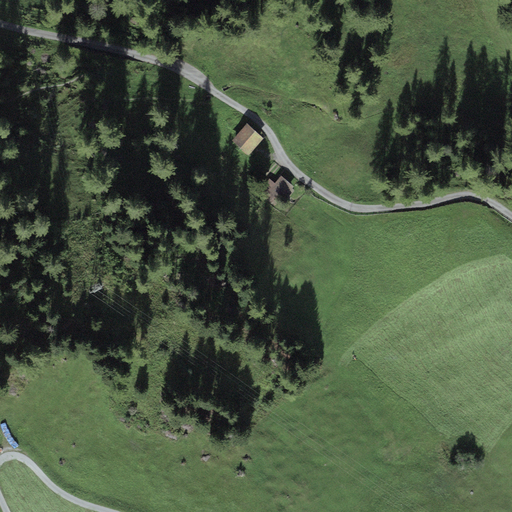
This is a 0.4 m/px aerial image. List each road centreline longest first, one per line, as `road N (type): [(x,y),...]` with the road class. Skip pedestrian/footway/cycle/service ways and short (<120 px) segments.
road 1 (residential): [(0,25),(145,57),(198,79),(267,132),(277,157),(353,208),(459,194),(511,217)]
road 2 (residential): [(108,511),(57,491),(16,455),(0,459)]
